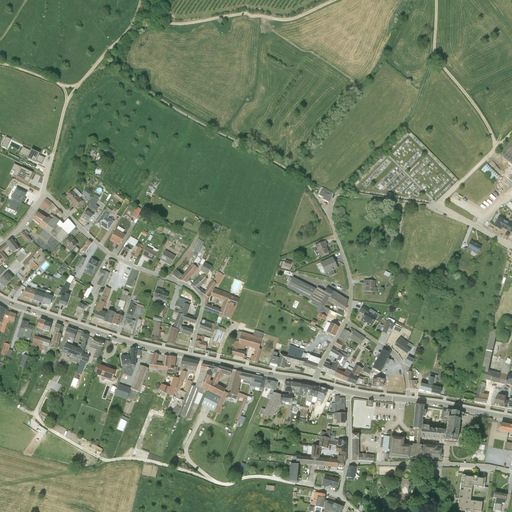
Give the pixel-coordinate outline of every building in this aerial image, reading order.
[(6,137),(2,146),(6,148),(11,140),(6,137)] [(91,144),(90,146),(92,147),(91,148),(92,149),(92,150),(94,151),(95,150),(97,152),(100,146),(95,143),(94,145),(91,144)] [(511,144),(502,155),(511,165),(511,174),(508,179),(511,182),(511,200),(506,206),(511,211),(511,144)] [(39,155),(30,151),(22,147),(19,153),(27,157),(36,161),(42,164),(45,158),(39,155)] [(30,172),(30,171),(14,164),(11,169),(15,171),(13,175),(28,183),(32,174),(26,171),(27,171),(30,172)] [(488,164),(481,171),(494,183),(501,176),(488,164)] [(150,189),(148,192),(149,193),(151,190),(153,192),(155,189),(159,183),(156,181),(154,184),(154,183),(152,182),(152,183),(150,185),(152,186),(152,187),(150,186),(148,188),(150,189)] [(72,191),(79,198),(82,196),(75,188),(72,191)] [(86,188),(82,194),(88,198),(87,199),(89,200),(91,197),(89,196),(92,192),(86,188)] [(321,188),(318,195),(323,197),(322,199),(327,201),(328,202),(331,196),(330,196),(332,193),(331,193),(331,192),(321,188)] [(20,202),(24,193),(16,189),(7,207),(11,210),(13,206),(17,208),(20,202)] [(79,198),(72,191),(66,197),(73,204),(72,205),(74,208),(76,206),(82,201),(79,198)] [(114,192),(112,196),(121,203),(123,200),(128,205),(130,203),(124,198),(123,199),(114,192)] [(94,209),(96,205),(98,201),(92,197),(86,206),(89,208),(81,218),(88,223),(96,211),(94,209)] [(46,199),(39,208),(43,211),(45,208),(48,210),(52,203),(46,199)] [(82,201),(76,206),(78,209),(84,203),(82,201)] [(136,207),(131,217),(135,219),(141,210),(136,207)] [(102,224),(109,229),(114,222),(108,218),(111,214),(110,214),(112,211),(107,208),(95,225),(99,228),(100,226),(102,224)] [(52,220),(48,218),(47,219),(37,212),(33,219),(40,224),(38,226),(44,230),(40,235),(47,241),(51,236),(60,243),(68,235),(61,228),(60,228),(56,225),(60,221),(54,217),(52,220)] [(511,224),(499,217),(494,226),(501,230),(502,228),(511,233),(511,232),(511,224)] [(61,228),(68,235),(72,231),(75,227),(68,219),(63,225),(60,221),(56,225),(60,228),(61,228)] [(116,230),(114,233),(110,240),(114,243),(114,242),(117,243),(116,244),(119,246),(126,235),(116,230)] [(27,236),(23,233),(23,232),(21,235),(24,238),(24,239),(26,242),(29,239),(27,236)] [(67,241),(63,244),(63,245),(70,252),(77,244),(73,240),(73,239),(71,236),(67,241)] [(128,243),(133,247),(135,247),(138,241),(130,236),(126,242),(123,247),(125,248),(128,243)] [(0,258),(1,260),(3,263),(8,259),(2,252),(8,247),(13,253),(19,249),(16,246),(18,244),(15,240),(13,241),(12,239),(0,248),(0,258)] [(198,253),(200,250),(199,250),(203,242),(197,239),(192,250),(198,253)] [(89,240),(81,251),(84,253),(92,243),(89,240)] [(317,250),(314,251),(317,257),(320,256),(320,257),(328,253),(326,248),(325,247),(327,246),(326,245),(327,245),(325,241),(315,246),(317,250)] [(471,241),(466,250),(470,252),(470,251),(477,255),(481,247),(471,241)] [(128,243),(125,248),(120,256),(124,258),(129,250),(131,251),(133,247),(128,243)] [(56,247),(53,251),(56,254),(59,250),(59,249),(61,247),(59,245),(57,247),(56,247)] [(147,245),(142,256),(146,258),(147,258),(153,261),(157,253),(156,253),(157,250),(147,245)] [(192,264),(197,269),(199,267),(198,264),(200,261),(200,260),(199,258),(201,254),(202,255),(204,251),(203,251),(205,247),(202,246),(200,250),(198,253),(197,257),(192,264)] [(134,255),(133,257),(137,259),(142,249),(138,247),(134,255)] [(18,256),(23,251),(24,250),(22,248),(16,254),(18,256)] [(23,251),(18,256),(16,259),(19,263),(27,255),(23,251)] [(160,260),(170,266),(171,266),(176,256),(165,251),(160,260)] [(33,257),(24,266),(26,268),(29,264),(33,268),(35,269),(38,266),(33,261),(35,259),(33,257)] [(82,258),(76,267),(79,269),(85,260),(82,258)] [(87,269),(85,273),(91,277),(99,263),(91,258),(85,269),(87,269)] [(334,262),(332,258),(320,263),(325,274),(328,273),(329,273),(333,272),(332,271),(333,270),(337,269),(334,262)] [(282,262),(281,268),(288,270),(289,268),(290,269),(292,262),(285,260),(284,263),(282,262)] [(206,274),(207,275),(212,267),(204,263),(200,271),(206,274)] [(197,269),(192,264),(182,276),(176,271),(172,275),(177,280),(186,282),(197,269)] [(100,277),(97,285),(103,288),(109,274),(100,270),(98,276),(100,277)] [(205,292),(202,297),(206,300),(205,305),(204,309),(210,312),(213,312),(219,314),(223,316),(231,318),(238,299),(229,295),(229,294),(214,289),(210,296),(223,301),(220,309),(208,305),(207,305),(208,299),(210,296),(209,295),(216,284),(218,285),(223,276),(218,272),(213,282),(212,281),(205,292)] [(8,273),(0,281),(0,282),(5,287),(13,278),(8,273)] [(207,275),(206,274),(201,276),(190,286),(202,297),(205,292),(199,288),(205,282),(207,280),(206,278),(207,275)] [(62,288),(58,295),(61,296),(59,303),(66,306),(68,298),(70,299),(71,296),(73,297),(73,294),(74,294),(74,293),(75,292),(72,291),(73,289),(72,288),(73,288),(70,286),(74,278),(70,276),(62,288)] [(288,281),(286,285),(288,286),(287,288),(312,301),(324,307),(328,301),(345,311),(348,301),(327,287),(324,291),(317,287),(316,289),(292,277),(292,278),(289,277),(287,280),(288,281)] [(364,280),(364,284),(366,284),(365,291),(376,292),(377,288),(375,287),(375,281),(364,280)] [(33,300),(37,287),(37,286),(32,284),(31,287),(30,289),(26,288),(24,293),(26,294),(25,297),(33,300)] [(58,295),(62,288),(59,286),(58,289),(57,289),(53,294),(57,297),(58,295)] [(86,292),(84,296),(87,298),(93,288),(89,286),(86,292)] [(37,287),(33,300),(42,303),(46,291),(37,287)] [(112,324),(120,301),(117,300),(112,312),(108,311),(107,314),(106,314),(106,312),(102,311),(110,289),(105,287),(99,301),(94,318),(103,321),(104,319),(105,320),(104,322),(112,325),(112,324)] [(156,288),(153,299),(166,303),(168,296),(168,294),(164,293),(161,292),(162,290),(156,288)] [(46,291),(42,303),(49,305),(52,296),(49,296),(51,292),(46,291)] [(120,301),(112,324),(119,326),(122,317),(118,315),(120,308),(123,309),(129,293),(123,291),(120,301)] [(178,314),(186,316),(190,302),(179,298),(175,307),(180,308),(178,314)] [(324,307),(312,301),(310,304),(318,308),(316,311),(318,312),(316,317),(325,321),(327,317),(326,317),(330,310),(324,307)] [(80,303),(76,311),(81,314),(83,310),(84,310),(86,307),(87,308),(89,305),(84,302),(82,305),(80,303)] [(134,303),(132,302),(131,302),(123,327),(131,330),(134,321),(131,320),(136,306),(133,305),(134,303)] [(377,318),(372,315),(372,313),(369,311),(369,310),(362,306),(359,311),(359,312),(364,315),(361,319),(361,320),(365,322),(366,321),(368,322),(367,323),(371,326),(372,326),(377,318)] [(6,311),(0,328),(0,331),(4,333),(7,323),(8,323),(9,321),(14,323),(16,315),(13,314),(14,314),(10,312),(10,313),(7,312),(7,311),(6,311),(7,310),(6,311)] [(175,322),(182,324),(183,321),(195,324),(196,319),(186,316),(178,314),(175,322)] [(392,330),(394,325),(394,324),(393,324),(394,321),(388,318),(382,332),(386,334),(389,328),(392,330)] [(41,333),(45,321),(39,320),(31,347),(36,349),(39,338),(38,337),(37,337),(38,333),(41,334),(41,333)] [(201,320),(198,328),(212,334),(217,321),(215,321),(214,324),(201,320)] [(22,321),(17,337),(22,339),(26,340),(28,340),(29,341),(29,339),(30,339),(34,327),(27,325),(28,323),(22,321)] [(45,321),(41,333),(44,334),(44,333),(48,334),(48,332),(49,332),(52,324),(45,321)] [(152,333),(151,337),(155,337),(154,341),(158,342),(161,330),(159,330),(161,324),(155,322),(152,333)] [(330,324),(326,332),(334,336),(339,327),(330,323),(330,324)] [(55,334),(61,335),(63,327),(55,324),(53,333),(55,334)] [(237,332),(231,355),(243,358),(243,359),(243,360),(246,361),(247,356),(244,356),(245,353),(243,352),(245,346),(255,349),(253,356),(251,356),(249,361),(257,363),(260,350),(259,349),(263,333),(254,331),(255,327),(246,324),(245,328),(254,331),(253,336),(241,333),(237,332)] [(181,327),(174,325),(173,327),(179,329),(178,333),(181,334),(190,336),(192,330),(181,327)] [(394,325),(392,330),(399,333),(401,329),(394,325)] [(218,327),(213,342),(216,343),(215,347),(218,348),(219,344),(220,344),(226,330),(218,327)] [(68,335),(62,353),(74,358),(73,361),(78,363),(82,353),(89,335),(82,333),(80,337),(83,338),(79,348),(77,348),(77,346),(73,344),(77,331),(67,328),(65,334),(68,335)] [(171,328),(167,343),(173,345),(178,330),(171,328)] [(337,341),(346,346),(347,347),(348,345),(345,343),(351,333),(344,329),(339,338),(337,341)] [(505,385),(509,372),(511,365),(511,360),(508,358),(500,373),(489,370),(497,330),(491,329),(482,371),(474,402),(485,404),(487,395),(483,394),(485,388),(485,384),(486,380),(491,381),(497,383),(505,385)] [(354,331),(349,338),(360,346),(365,338),(354,331)] [(61,335),(55,334),(51,348),(57,349),(61,335)] [(68,335),(65,334),(60,350),(60,352),(62,353),(68,335)] [(403,339),(400,337),(394,345),(400,350),(403,346),(407,341),(404,340),(403,339)] [(39,338),(36,349),(42,351),(42,350),(44,346),(48,347),(48,348),(50,341),(39,338)] [(93,338),(90,347),(96,350),(93,358),(98,360),(104,343),(93,338)] [(203,343),(195,341),(194,348),(197,349),(205,351),(205,348),(206,348),(207,347),(207,346),(206,345),(207,343),(203,342),(203,343)] [(346,346),(337,341),(335,344),(334,345),(334,346),(343,351),(346,346)] [(375,346),(366,341),(361,348),(370,354),(375,346)] [(403,346),(400,350),(407,355),(410,350),(406,347),(408,342),(407,341),(403,346)] [(6,357),(9,350),(10,345),(4,343),(0,355),(6,357)] [(124,367),(123,369),(122,374),(131,377),(133,371),(136,365),(136,359),(136,349),(131,348),(130,353),(130,359),(130,365),(126,366),(126,367),(124,367)] [(386,362),(390,354),(390,353),(382,349),(372,369),(380,373),(386,362)] [(287,356),(298,358),(299,352),(291,350),(290,351),(288,351),(287,356)] [(349,357),(350,354),(348,353),(347,354),(340,350),(338,353),(331,350),(329,354),(337,358),(339,354),(348,359),(349,357)] [(276,368),(279,356),(277,355),(277,354),(273,352),(269,366),(270,366),(276,367),(276,368)] [(82,353),(78,363),(73,378),(77,379),(79,374),(81,375),(86,363),(87,363),(90,356),(82,353)] [(304,360),(302,365),(302,366),(315,371),(316,368),(317,365),(321,359),(306,353),(304,360)] [(167,372),(169,357),(164,356),(163,364),(156,363),(158,355),(154,354),(151,363),(150,363),(148,368),(163,370),(163,373),(166,373),(167,372)] [(279,356),(276,368),(283,369),(289,369),(289,366),(284,365),(286,361),(302,365),(304,360),(298,358),(287,356),(280,354),(279,356)] [(335,363),(338,365),(343,368),(346,362),(348,359),(339,354),(337,358),(335,363)] [(390,354),(386,362),(394,366),(397,361),(393,356),(390,354)] [(24,355),(19,367),(24,368),(28,356),(24,355)] [(130,365),(130,359),(129,356),(121,357),(122,369),(123,369),(124,367),(126,367),(126,366),(130,365)] [(169,357),(167,372),(173,373),(173,370),(175,358),(169,357)] [(407,357),(404,364),(410,367),(414,360),(407,357)] [(178,379),(172,397),(183,401),(190,385),(192,382),(187,380),(183,392),(179,390),(187,370),(190,371),(189,372),(194,374),(198,362),(195,362),(182,359),(179,372),(181,372),(181,373),(179,379),(178,379)] [(328,374),(331,367),(328,365),(329,363),(325,361),(321,371),(328,374)] [(331,367),(328,374),(332,376),(338,365),(335,363),(334,362),(331,367)] [(96,367),(94,372),(96,373),(95,375),(101,377),(101,378),(100,380),(101,380),(101,381),(102,381),(102,382),(103,382),(104,381),(105,380),(113,383),(114,383),(115,382),(116,380),(115,379),(115,378),(113,378),(115,371),(99,365),(98,368),(96,367)] [(181,409),(178,415),(188,419),(208,366),(201,365),(200,369),(201,370),(195,387),(190,385),(183,401),(181,409)] [(338,365),(332,376),(340,380),(344,373),(341,371),(343,368),(338,365)] [(344,373),(340,380),(346,382),(350,375),(357,378),(358,376),(362,369),(355,365),(353,369),(348,367),(344,373)] [(139,366),(130,389),(139,392),(148,369),(139,366)] [(208,366),(188,419),(191,420),(193,415),(196,409),(204,391),(207,392),(212,382),(209,381),(212,374),(215,374),(217,373),(218,369),(208,366)] [(217,373),(215,374),(212,382),(207,392),(201,405),(214,412),(218,403),(224,392),(225,389),(217,385),(222,375),(230,377),(231,371),(219,367),(218,369),(217,373)] [(54,371),(50,380),(56,383),(61,374),(54,371)] [(218,403),(214,412),(219,415),(223,408),(221,407),(227,395),(227,397),(235,400),(236,397),(238,390),(240,382),(242,373),(236,372),(231,393),(228,392),(228,394),(224,392),(218,403)] [(412,372),(408,372),(408,381),(409,388),(415,389),(417,381),(413,381),(412,372)] [(242,373),(240,382),(250,385),(252,376),(242,373)] [(350,375),(346,382),(355,385),(359,376),(358,376),(357,378),(350,375)] [(252,376),(250,385),(249,386),(259,388),(259,390),(263,391),(264,388),(266,381),(266,379),(252,376)] [(432,384),(435,385),(437,376),(434,376),(434,378),(429,377),(427,383),(424,382),(423,385),(420,384),(419,390),(430,393),(432,384)] [(160,387),(158,390),(162,392),(167,394),(172,397),(178,379),(179,379),(178,378),(173,377),(170,388),(161,384),(160,387)] [(372,379),(371,387),(375,388),(376,387),(381,388),(382,388),(383,387),(383,386),(383,380),(376,379),(376,380),(372,379)] [(266,381),(264,388),(271,390),(269,394),(267,398),(270,399),(273,392),(277,383),(266,381)] [(289,395),(292,395),(292,394),(295,394),(295,393),(299,393),(299,392),(300,384),(284,382),(284,392),(289,392),(289,395)] [(505,385),(497,383),(495,387),(491,397),(491,401),(491,405),(494,406),(496,397),(498,395),(505,385)] [(118,384),(114,396),(126,400),(130,389),(118,384)] [(300,384),(299,392),(303,392),(305,393),(307,386),(300,384)] [(432,384),(430,393),(439,395),(441,388),(438,387),(439,386),(435,385),(432,384)] [(310,396),(307,396),(307,399),(306,401),(315,403),(316,402),(319,388),(312,386),(312,387),(310,396)] [(319,388),(316,402),(322,404),(325,397),(327,392),(328,390),(319,387),(319,388)] [(238,390),(236,397),(243,399),(246,400),(248,397),(239,394),(239,391),(238,390)] [(265,410),(262,415),(261,418),(267,420),(268,416),(273,418),(280,403),(285,405),(291,406),(291,404),(292,404),(292,395),(289,395),(287,395),(285,395),(281,395),(273,392),(270,399),(265,410)] [(496,397),(494,406),(504,408),(506,400),(506,396),(498,395),(496,397)] [(332,409),(331,409),(330,409),(330,414),(333,413),(344,413),(344,404),(344,398),(339,398),(339,396),(334,397),(335,404),(332,404),(332,409)] [(246,400),(243,399),(235,419),(238,421),(240,416),(246,400)] [(302,407),(301,409),(301,410),(299,416),(305,418),(307,411),(309,406),(309,407),(311,403),(306,401),(305,405),(304,405),(302,407)] [(446,410),(445,421),(447,421),(445,430),(428,429),(428,427),(426,426),(422,426),(422,421),(422,420),(422,417),(425,418),(425,411),(423,410),(423,406),(417,405),(415,405),(412,429),(409,428),(409,432),(414,432),(413,436),(414,436),(413,445),(412,445),(403,444),(404,438),(391,437),(389,456),(409,459),(409,457),(413,457),(412,458),(417,459),(417,457),(421,457),(421,458),(433,459),(433,457),(440,458),(441,449),(436,448),(437,446),(423,445),(422,446),(421,446),(421,445),(419,445),(419,444),(420,439),(419,439),(419,438),(420,438),(456,441),(457,441),(457,440),(456,440),(457,437),(458,436),(457,436),(457,433),(458,433),(458,432),(457,432),(458,429),(459,429),(459,428),(458,428),(458,425),(459,425),(459,424),(459,420),(460,420),(462,420),(463,413),(446,410)] [(178,415),(181,409),(176,407),(170,413),(177,416),(178,415)] [(344,413),(333,413),(334,420),(336,420),(336,424),(345,424),(344,413)] [(127,423),(120,419),(116,429),(123,432),(127,423)] [(511,425),(501,423),(501,424),(500,424),(499,431),(511,433),(511,443),(506,442),(504,450),(511,451),(511,425)] [(189,430),(183,443),(185,444),(191,431),(189,430)] [(320,437),(329,439),(330,433),(330,431),(326,430),(325,433),(321,432),(320,437)] [(329,439),(328,444),(336,446),(341,447),(341,452),(346,453),(346,441),(334,441),(335,437),(333,436),(333,433),(330,433),(329,439)] [(319,447),(320,448),(328,449),(328,444),(329,439),(320,437),(318,446),(319,447)] [(312,447),(311,455),(311,457),(317,458),(319,458),(320,448),(319,447),(318,446),(312,446),(312,447)] [(310,465),(311,457),(296,456),(296,463),(304,464),(310,465)] [(311,457),(310,465),(324,466),(325,458),(324,458),(319,458),(317,458),(311,457)] [(325,458),(324,466),(330,466),(336,467),(337,461),(337,460),(333,459),(326,459),(325,458)] [(289,478),(297,479),(298,464),(290,464),(289,478)] [(348,468),(346,477),(348,478),(348,479),(353,480),(355,467),(349,466),(348,467),(348,468)] [(462,475),(457,510),(469,511),(481,511),(482,502),(470,501),(472,486),(484,487),(485,478),(462,475)] [(325,476),(322,485),(326,486),(326,485),(336,487),(338,479),(325,476)] [(491,492),(490,497),(493,498),(495,499),(494,511),(495,511),(494,511),(498,511),(500,511),(501,504),(504,504),(506,495),(491,492)] [(317,497),(324,498),(325,494),(319,493),(318,493),(314,493),(313,502),(310,501),(309,504),(312,505),(312,504),(316,505),(317,497)] [(312,504),(312,505),(312,506),(310,506),(307,506),(307,511),(312,511),(313,511),(314,511),(318,511),(320,511),(321,508),(323,508),(323,507),(324,501),(324,498),(317,497),(316,505),(312,504)] [(327,501),(325,508),(324,510),(330,511),(333,503),(327,501)] [(333,503),(330,511),(331,511),(332,511),(331,511),(341,511),(343,507),(333,503)]
